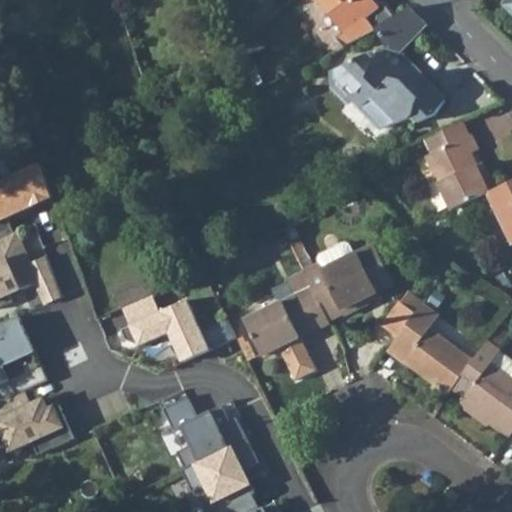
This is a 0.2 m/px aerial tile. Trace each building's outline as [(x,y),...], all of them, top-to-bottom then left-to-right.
[(244,38),(256,28),(279,10),(272,0),(239,25),(244,38)] [(396,18),(383,2),(377,7),(372,0),(321,0),(345,31),(337,38),(344,47),(376,31),(377,31),(396,18)] [(338,86),(349,98),(354,95),(377,119),(381,132),(411,117),(418,123),(435,116),(445,102),(421,79),(412,78),(411,73),(414,71),(399,56),(430,26),(412,7),(396,18),(377,31),(388,49),(376,61),(369,54),(338,69),(338,86)] [(252,54),(266,48),(256,28),(244,38),(252,54)] [(4,92),(8,104),(17,101),(13,89),(4,92)] [(8,104),(20,135),(29,131),(17,101),(8,104)] [(427,139),(433,153),(470,135),(463,122),(427,139)] [(31,165),(40,161),(29,131),(20,135),(31,165)] [(453,210),(490,193),(491,192),(478,165),(472,153),(479,149),(472,134),(470,135),(433,153),(427,156),(453,210)] [(478,165),(491,192),(495,190),(482,163),(478,165)] [(0,238),(9,234),(3,220),(9,217),(53,197),(41,164),(0,182),(0,238)] [(511,238),(511,181),(495,190),(491,192),(490,193),(511,238)] [(15,232),(9,217),(3,220),(9,234),(15,232)] [(40,222),(43,242),(64,239),(61,219),(40,222)] [(47,304),(63,297),(36,222),(15,232),(9,234),(0,238),(0,306),(14,301),(10,290),(20,286),(22,289),(37,282),(47,304)] [(284,229),(305,271),(312,267),(292,225),(284,229)] [(320,263),(323,269),(354,254),(349,244),(345,242),(320,254),(318,259),(320,263)] [(305,271),(330,320),(343,313),(344,315),(369,302),(367,297),(378,292),(395,283),(375,244),(354,254),(323,269),(320,263),(312,267),(305,271)] [(246,319),(263,355),(301,337),(297,330),(311,323),(313,328),(330,320),(305,271),(288,279),(296,295),(246,319)] [(112,289),(121,308),(124,307),(153,293),(143,274),(112,289)] [(424,302),(409,291),(402,301),(416,312),(424,302)] [(367,297),(369,302),(380,297),(378,292),(367,297)] [(124,307),(132,325),(161,312),(153,293),(124,307)] [(211,349),(189,300),(161,312),(132,325),(122,330),(127,339),(141,346),(171,333),(184,361),(211,349)] [(402,301),(384,325),(399,336),(416,312),(402,301)] [(399,336),(392,345),(408,357),(405,362),(449,394),(454,387),(475,359),(432,327),(441,315),(424,302),(416,312),(399,336)] [(21,316),(17,318),(33,354),(37,352),(21,316)] [(17,318),(0,325),(0,392),(3,400),(27,390),(50,379),(37,352),(33,354),(17,318)] [(297,330),(301,337),(331,322),(330,320),(313,328),(311,323),(297,330)] [(241,344),(249,361),(256,358),(249,341),(241,344)] [(475,359),(454,387),(466,396),(463,401),(493,423),(511,436),(511,434),(511,378),(492,363),(501,352),(501,351),(488,341),(475,359)] [(388,350),(405,362),(408,357),(392,345),(388,350)] [(492,363),(511,378),(511,360),(501,352),(492,363)] [(33,404),(27,390),(3,400),(0,401),(0,448),(10,444),(13,450),(34,440),(40,454),(76,438),(66,415),(62,417),(53,416),(50,409),(45,399),(33,404)] [(179,452),(186,468),(248,437),(238,417),(231,420),(224,405),(212,411),(214,415),(202,421),(189,397),(169,407),(165,409),(176,430),(182,426),(192,445),(179,452)] [(165,409),(169,407),(165,398),(161,400),(165,409)] [(460,404),(490,426),(493,423),(463,401),(460,404)] [(61,404),(50,409),(53,416),(62,417),(66,415),(61,404)] [(260,462),(248,437),(186,468),(182,470),(193,492),(207,486),(219,510),(214,511),(255,511),(261,509),(254,494),(256,493),(246,472),(252,469),(251,466),(260,462)] [(255,511),(282,511),(277,501),(261,509),(255,511)]
